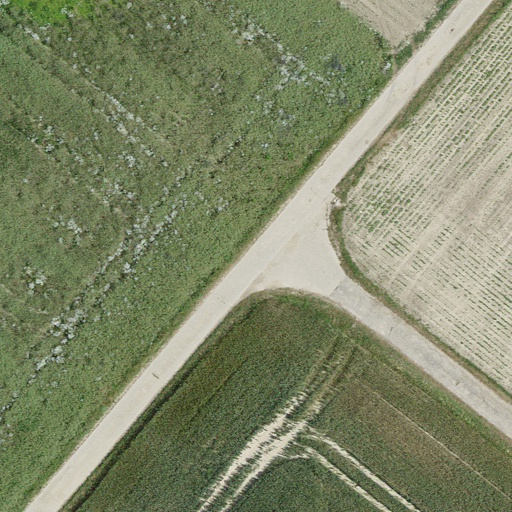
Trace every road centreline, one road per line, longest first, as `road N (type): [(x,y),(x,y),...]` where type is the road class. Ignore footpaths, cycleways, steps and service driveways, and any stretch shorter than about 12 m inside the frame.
road 1 (track): [(41,511),(478,0)]
road 2 (track): [(511,424),(276,237)]
